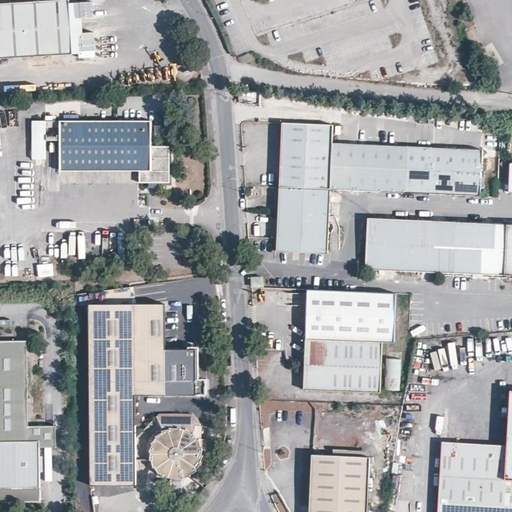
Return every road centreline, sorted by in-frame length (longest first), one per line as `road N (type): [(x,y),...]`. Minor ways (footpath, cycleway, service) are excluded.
road 1 (residential): [(218,69),(245,406),(239,505)]
road 2 (residential): [(218,69),(511,104)]
road 3 (unknown): [(53,511),(53,337),(35,318),(0,313)]
road 4 (unknown): [(228,214),(82,212),(0,225)]
road 5 (unknown): [(0,76),(92,72),(131,53),(140,39)]
